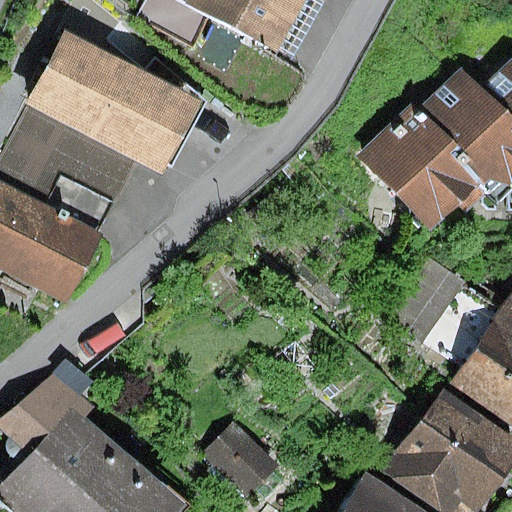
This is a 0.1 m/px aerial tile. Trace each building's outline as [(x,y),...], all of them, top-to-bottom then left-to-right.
[(0,277),(53,306),(125,170),(140,176),(147,161),(177,101),(137,67),(106,41),(119,25),(75,0),(74,0),(58,33),(48,31),(9,104),(20,112),(0,149),(0,277)] [(281,0),(171,0),(169,4),(253,51),(281,0)] [(147,56),(137,67),(177,101),(147,161),(164,169),(199,103),(147,56)] [(495,128),(511,144),(511,70),(503,58),(466,89),(499,125),(495,128)] [(405,102),(401,107),(476,194),(485,185),(492,185),(504,191),(510,185),(511,187),(511,144),(495,128),(499,125),(466,89),(451,72),(410,108),(405,102)] [(457,213),(476,194),(401,107),(348,158),(415,229),(445,200),(457,213)] [(511,286),(510,285),(495,307),(424,258),(378,322),(448,370),(438,385),(511,436),(511,286)] [(82,409),(50,375),(0,411),(0,441),(14,456),(0,471),(0,511),(159,511),(165,507),(70,419),(82,409)] [(433,388),(369,473),(420,511),(435,511),(442,503),(454,511),(459,511),(510,446),(433,388)] [(229,424),(198,454),(238,496),(269,466),(229,424)] [(400,511),(351,478),(328,511),(400,511)]
